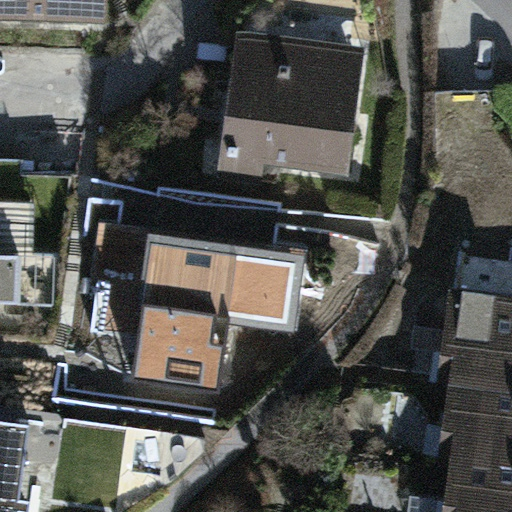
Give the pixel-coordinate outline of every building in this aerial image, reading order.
[(0,0),(0,18),(108,18),(107,0),(0,0)] [(369,45),(240,27),(221,165),(350,182),(369,45)] [(0,300),(52,302),(54,254),(0,251),(0,300)] [(249,271),(119,252),(102,371),(232,390),(249,271)] [(511,285),(441,285),(441,365),(511,365),(511,285)] [(511,365),(441,365),(440,445),(511,445),(511,365)] [(25,511),(39,412),(0,406),(0,511),(25,511)] [(511,511),(511,445),(440,445),(439,511),(511,511)]
